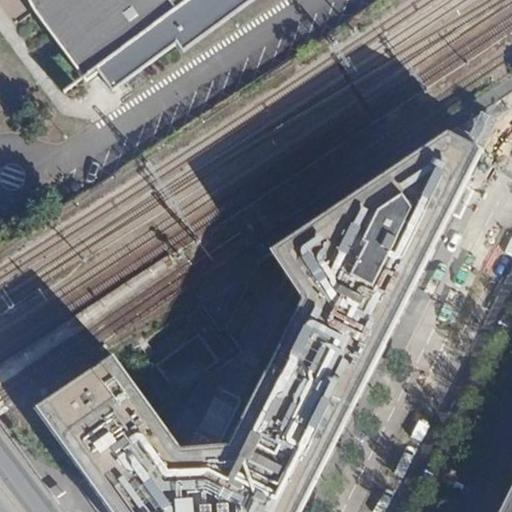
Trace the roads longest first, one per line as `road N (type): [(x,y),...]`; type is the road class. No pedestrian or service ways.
road 1 (residential): [(436,348),(345,511)]
road 2 (residential): [(511,192),(436,348)]
road 3 (residential): [(444,401),(511,274)]
road 4 (residential): [(389,511),(444,401)]
